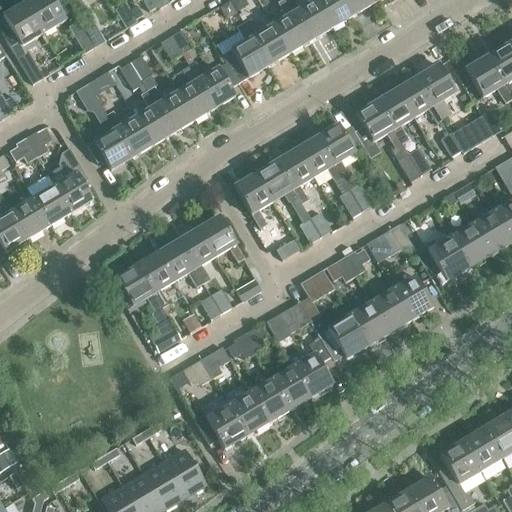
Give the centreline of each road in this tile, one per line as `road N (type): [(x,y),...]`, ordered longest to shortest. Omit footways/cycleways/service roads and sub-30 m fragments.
road 1 (residential): [(201,167),(474,0)]
road 2 (tertiary): [(274,511),(511,328)]
road 3 (residential): [(282,294),(297,271),(486,156)]
road 4 (residential): [(49,105),(208,0)]
road 5 (residential): [(0,318),(124,221)]
road 6 (residential): [(282,294),(201,167)]
road 7 (residential): [(124,221),(49,105)]
road 8 (residential): [(178,355),(282,294)]
